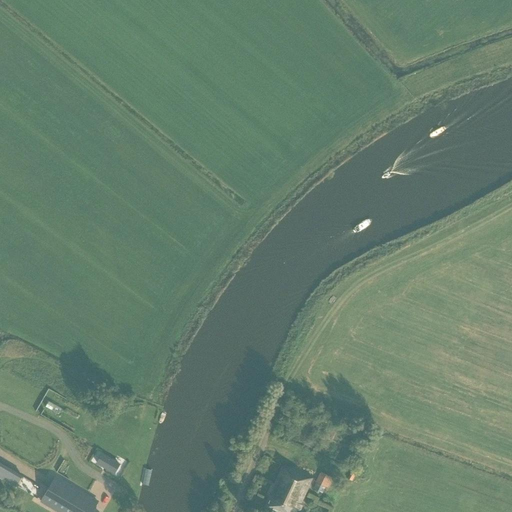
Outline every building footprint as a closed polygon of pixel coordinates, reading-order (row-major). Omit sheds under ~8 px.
[(101,454),(95,463),(114,474),(120,465),(101,454)] [(21,476),(0,464),(0,476),(16,486),(21,476)] [(273,511),(296,511),(298,509),(299,509),(301,509),(301,507),(301,506),(300,506),(312,479),(291,469),(290,470),(282,467),(274,486),(272,485),(267,495),(269,496),(264,508),(273,511)] [(330,477),(320,472),(313,489),(315,490),(315,491),(316,492),(318,493),(320,493),(320,492),(322,493),(330,477)] [(347,478),(352,481),(356,475),(351,472),(347,478)] [(91,511),(98,501),(59,478),(54,487),(51,485),(46,493),(49,495),(45,501),(62,511),(91,511)]
